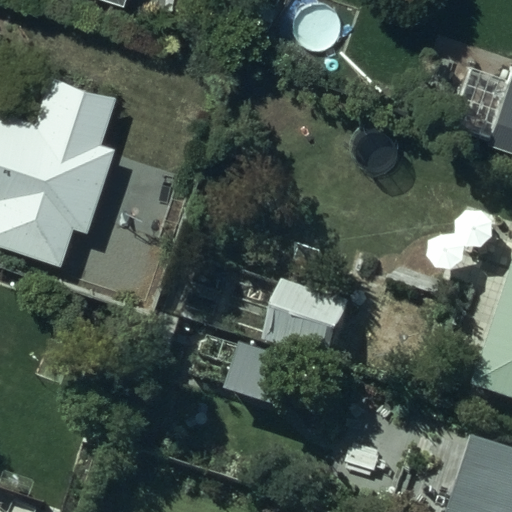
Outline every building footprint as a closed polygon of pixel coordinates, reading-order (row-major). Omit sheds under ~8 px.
[(511,72),(496,67),(471,142),(511,156),(511,72)] [(0,250),(42,264),(55,226),(68,230),(97,144),(86,140),(102,94),(34,71),(17,118),(0,112),(0,250)] [(148,131),(146,131),(143,131),(140,131),(137,131),(134,132),(132,133),(129,134),(127,135),(124,137),(122,139),(120,140),(118,143),(116,145),(115,147),(114,150),(112,152),(112,155),(111,158),(111,161),(111,163),(111,166),(111,169),(112,172),(113,175),(114,177),(115,180),(117,182),(118,184),(120,186),(122,188),(125,190),(127,191),(129,193),(132,194),(135,195),(138,195),(140,196),(143,196),(146,195),(149,195),(152,194),(154,194),(157,192),(159,191),(162,190),(164,188),(166,186),(168,184),(170,182),(171,179),(173,177),(174,174),(174,171),(175,169),(175,166),(175,163),(175,160),(175,157),(174,155),(173,152),(172,149),(171,147),(169,144),(168,142),(166,140),(164,138),(161,137),(159,135),(157,134),(154,133),(151,132),(148,131)] [(98,231),(85,268),(131,284),(144,246),(98,231)] [(511,251),(463,394),(511,410),(511,251)] [(344,308),(278,287),(258,353),(340,379),(348,353),(331,348),(344,308)] [(511,511),(511,465),(464,449),(400,462),(401,463),(403,464),(404,465),(406,466),(407,467),(409,468),(410,470),(412,471),(413,472),(414,473),(416,474),(417,475),(418,477),(420,478),(421,479),(422,481),(423,482),(425,483),(426,485),(427,486),(428,488),(429,489),(430,490),(431,492),(432,493),(433,495),(434,497),(435,498),(436,500),(437,501),(438,503),(439,505),(439,506),(440,508),(441,509),(440,511),(511,511)]
